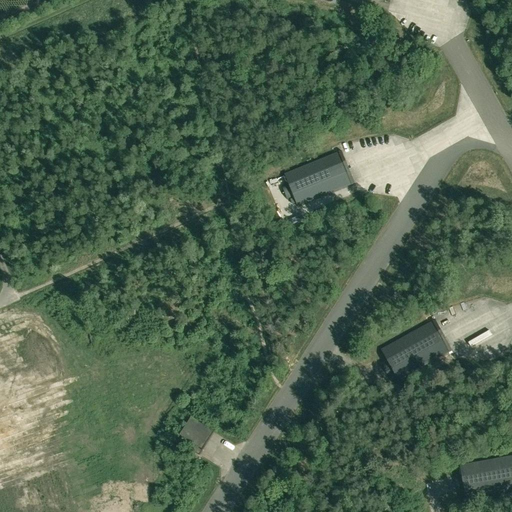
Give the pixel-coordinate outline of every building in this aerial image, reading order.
[(297,207),(332,192),(355,183),(341,151),(284,174),(288,184),(281,186),(284,193),(287,200),(293,198),(297,207)] [(392,298),(400,303),(403,298),(395,293),(392,298)] [(435,320),(428,324),(381,350),(385,359),(380,362),(383,369),(387,375),(393,372),(398,381),(452,351),(441,331),(435,320)] [(200,456),(215,432),(214,431),(213,431),(191,417),(179,435),(196,445),(192,450),(199,454),(199,455),(200,456)] [(511,455),(459,465),(461,475),(454,476),(456,484),(457,491),(464,490),(466,500),(511,491),(511,455)]
